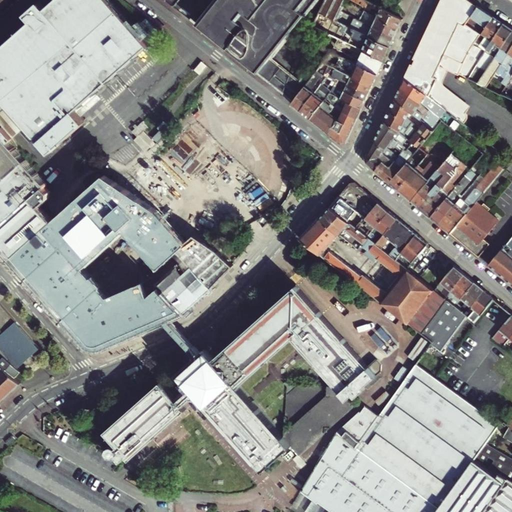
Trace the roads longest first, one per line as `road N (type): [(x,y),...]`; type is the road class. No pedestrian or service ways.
road 1 (residential): [(90,374),(198,323),(348,162)]
road 2 (residential): [(145,0),(348,162)]
road 3 (residential): [(348,162),(511,299)]
road 4 (residential): [(348,162),(427,0)]
road 5 (residential): [(90,374),(0,272)]
